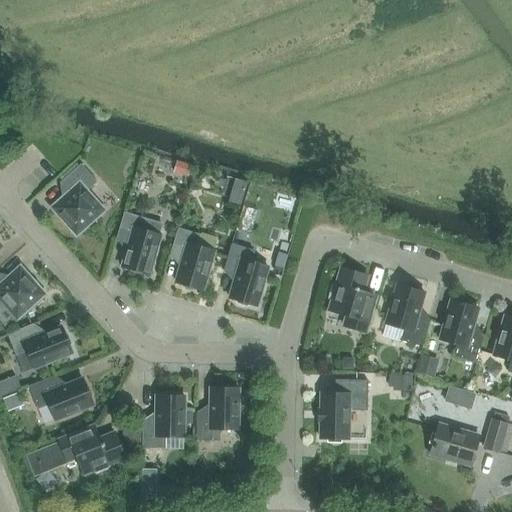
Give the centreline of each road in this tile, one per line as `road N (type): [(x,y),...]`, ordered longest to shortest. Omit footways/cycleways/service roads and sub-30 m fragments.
road 1 (residential): [(283,357),(144,349),(0,191)]
road 2 (residential): [(511,294),(319,237),(283,357)]
road 3 (residential): [(282,511),(283,357)]
